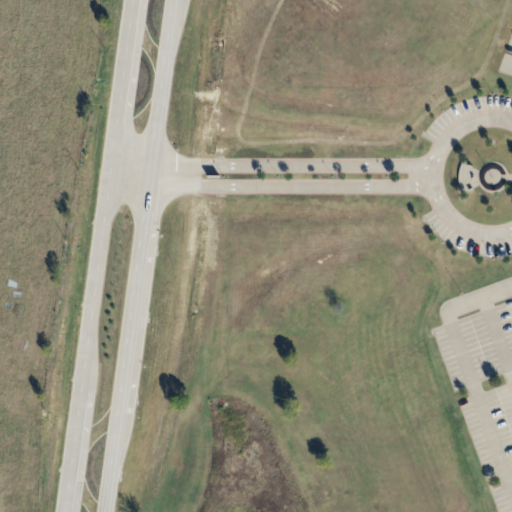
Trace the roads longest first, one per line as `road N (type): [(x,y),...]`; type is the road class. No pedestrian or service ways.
road 1 (primary): [(127,0),(58,511)]
road 2 (primary): [(103,511),(170,0)]
